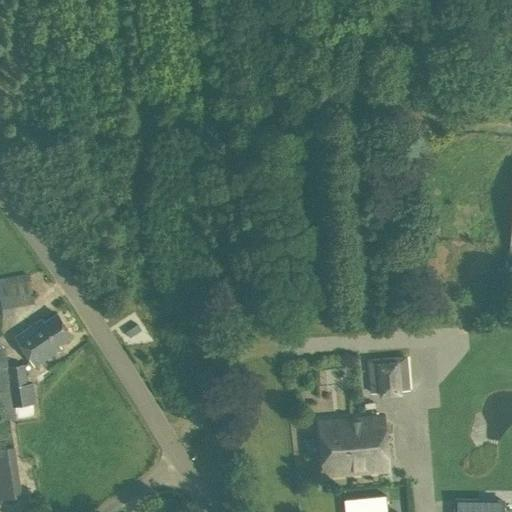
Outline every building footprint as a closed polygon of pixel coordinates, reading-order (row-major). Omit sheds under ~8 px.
[(440,143),(440,132),(430,131),(429,143),(440,143)] [(0,308),(2,320),(14,318),(13,307),(34,304),(29,275),(0,279),(0,308)] [(69,335),(55,313),(43,321),(41,318),(13,336),(32,365),(59,348),(56,344),(69,335)] [(9,367),(5,343),(0,343),(0,419),(0,421),(33,416),(32,405),(35,404),(32,384),(26,384),(24,365),(9,367)] [(402,397),(402,392),(408,392),(406,356),(366,358),(368,395),(378,394),(378,398),(402,397)] [(326,475),(385,470),(381,418),(322,422),(326,475)] [(13,447),(0,449),(0,463),(16,461),(13,447)] [(0,500),(21,497),(19,483),(0,486),(0,500)] [(393,511),(392,497),(351,502),(351,511),(393,511)] [(477,511),(478,500),(452,500),(451,511),(477,511)]
